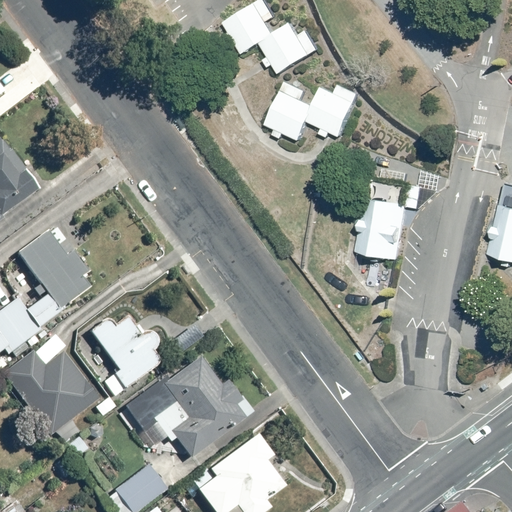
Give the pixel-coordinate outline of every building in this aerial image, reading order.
[(264,44),(277,36),(269,22),(278,17),(268,0),(262,0),(226,21),(245,55),(264,44)] [(277,36),(264,44),(281,74),(323,50),(312,31),(302,37),(296,25),(277,36)] [(311,122),(318,108),(317,107),(301,99),(306,89),(288,81),(267,126),(301,143),(311,122)] [(343,85),(339,93),(326,87),(317,107),(318,108),(311,122),(344,138),(361,104),(359,103),(363,95),(343,85)] [(0,219),(4,218),(0,213),(0,212),(34,187),(0,139),(0,219)] [(334,241),(378,251),(391,194),(348,184),(334,241)] [(511,241),(511,205),(482,199),(472,245),(509,253),(511,241)] [(0,348),(4,353),(38,328),(36,325),(88,287),(79,275),(87,269),(56,228),(15,254),(45,293),(24,308),(16,298),(0,309),(0,348)] [(136,331),(125,313),(112,324),(105,316),(86,329),(116,369),(112,372),(123,388),(159,360),(149,348),(153,342),(153,336),(149,331),(143,330),(136,331)] [(47,434),(96,397),(60,349),(42,363),(32,350),(1,372),(47,434)] [(243,415),(197,352),(161,380),(187,416),(169,429),(188,456),(243,415)] [(262,498),(279,485),(264,460),(272,454),(259,433),(205,469),(213,476),(197,488),(214,511),(221,511),(232,505),(238,511),(257,511),(268,505),(262,498)] [(136,511),(166,490),(147,464),(112,490),(128,511),(136,511)] [(475,511),(465,499),(449,511),(475,511)]
